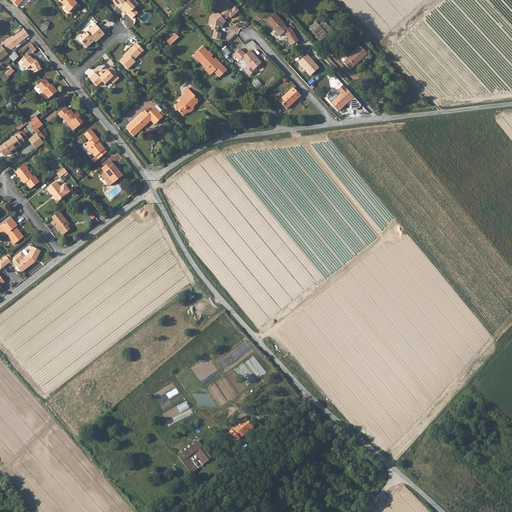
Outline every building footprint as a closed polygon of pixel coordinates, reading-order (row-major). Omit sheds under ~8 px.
[(59,0),(65,5),(63,7),(68,12),(77,3),(73,0),(59,0)] [(114,0),(113,2),(116,6),(120,2),(123,5),(121,7),(131,18),(137,13),(133,8),(137,4),(133,0),(127,0),(125,3),(122,0),(114,0)] [(230,17),(238,9),(234,6),(231,9),(222,0),(218,0),(216,2),(222,8),(218,12),(212,17),(211,24),(212,24),(218,25),(220,26),(220,22),(223,19),(228,15),(230,17)] [(208,24),(211,24),(212,17),(218,12),(215,10),(209,15),(208,24)] [(280,22),(281,21),(274,13),(266,20),(273,28),(273,29),(279,36),(283,32),(285,35),(291,44),(297,41),(291,30),(288,27),(286,28),(282,24),(280,22)] [(43,28),(47,30),(51,23),(46,21),(43,28)] [(318,26),(313,31),(311,32),(320,42),(330,33),(321,23),(318,26)] [(79,39),(87,48),(95,41),(93,39),(97,36),(99,38),(104,33),(103,32),(95,24),(90,29),(91,30),(87,34),(86,32),(79,39)] [(12,38),(1,45),(7,54),(8,55),(21,46),(26,42),(25,39),(29,37),(24,30),(12,38)] [(96,43),(105,35),(104,33),(99,38),(97,36),(93,39),(95,41),(96,43)] [(163,41),(167,45),(175,37),(171,33),(163,41)] [(36,50),(39,48),(34,42),(32,44),(31,44),(29,46),(33,52),(36,50)] [(127,55),(119,62),(127,70),(135,62),(133,61),(143,51),(136,43),(125,53),(127,55)] [(7,54),(1,45),(0,45),(0,66),(10,58),(8,55),(7,54)] [(348,59),(344,62),(350,69),(354,65),(355,66),(368,54),(360,45),(347,58),(348,59)] [(202,47),(193,56),(196,60),(198,58),(207,68),(206,70),(202,72),(207,78),(213,72),(219,78),(226,71),(215,58),(213,60),(210,57),(212,55),(208,51),(207,52),(202,47)] [(239,48),(232,54),(237,60),(241,57),(249,67),(245,71),(249,75),(253,71),(252,70),(260,62),(256,57),(255,58),(253,56),(254,56),(248,50),(244,54),(239,48)] [(31,65),(35,72),(42,68),(40,63),(39,63),(38,61),(36,62),(34,59),(30,55),(30,56),(27,53),(21,59),(24,62),(22,63),(27,69),(31,65)] [(198,58),(196,60),(206,70),(207,68),(198,58)] [(14,71),(9,66),(3,72),(8,77),(14,71)] [(95,74),(89,80),(96,88),(99,85),(104,85),(104,86),(109,81),(112,85),(118,80),(115,76),(116,74),(110,67),(106,71),(107,72),(106,74),(105,73),(99,78),(95,74)] [(8,77),(3,72),(0,75),(0,76),(5,82),(9,78),(8,77)] [(50,84),(45,78),(34,87),(39,94),(42,91),(43,90),(49,98),(57,91),(51,83),(50,84)] [(253,83),(257,88),(261,84),(257,79),(253,83)] [(337,111),(353,97),(342,85),(331,96),(334,99),(329,103),(337,111)] [(293,87),(278,100),(285,109),(300,95),(293,87)] [(49,98),(43,90),(42,91),(39,94),(45,101),(49,98)] [(196,100),(196,97),(190,91),(184,97),(180,101),(182,103),(177,108),(176,112),(180,113),(185,118),(188,115),(188,113),(190,112),(190,113),(194,112),(194,108),(198,105),(198,101),(196,100)] [(82,122),(77,116),(79,114),(77,111),(73,114),(72,115),(71,114),(72,113),(70,109),(68,111),(64,107),(57,113),(61,118),(62,117),(73,130),(82,122)] [(137,133),(152,119),(157,125),(164,119),(155,109),(148,116),(146,114),(144,117),(142,115),(126,130),(134,139),(139,135),(137,133)] [(29,123),(32,127),(40,120),(37,117),(29,123)] [(137,133),(139,135),(152,122),(156,126),(157,125),(152,119),(137,133)] [(18,130),(28,122),(26,120),(16,128),(18,130)] [(43,125),(40,120),(32,127),(38,134),(41,131),(38,129),(43,125)] [(94,152),(93,153),(96,157),(97,155),(99,154),(101,156),(107,151),(99,141),(100,140),(91,129),(84,135),(90,141),(87,144),(90,148),(94,152)] [(46,138),(41,131),(38,134),(43,141),(46,138)] [(9,152),(12,150),(20,144),(24,141),(20,133),(3,144),(4,145),(0,147),(0,148),(4,154),(8,152),(9,152)] [(30,140),(37,149),(45,143),(43,141),(38,134),(30,140)] [(109,185),(113,182),(123,174),(111,160),(101,168),(104,172),(101,175),(109,185)] [(28,168),(25,165),(15,172),(24,184),(25,183),(30,189),(39,182),(34,176),(33,177),(27,170),(28,168)] [(60,177),(67,172),(64,168),(57,173),(60,177)] [(56,181),(47,188),(53,195),(55,198),(54,198),(57,202),(61,198),(61,197),(69,191),(69,189),(65,184),(63,184),(60,186),(56,181)] [(56,228),(57,227),(60,230),(63,235),(70,229),(67,226),(69,224),(59,211),(52,217),(54,220),(51,222),(56,228)] [(11,218),(0,226),(4,231),(14,244),(24,237),(16,227),(18,226),(11,218)] [(23,272),(26,269),(35,262),(34,261),(35,259),(37,259),(40,251),(32,246),(28,254),(25,256),(22,259),(19,255),(17,255),(14,258),(13,262),(21,272),(23,272)] [(10,260),(6,255),(0,260),(0,267),(1,269),(11,261),(10,260)] [(228,432),(235,441),(253,426),(245,417),(228,432)] [(178,458),(192,474),(198,469),(188,458),(194,453),(203,464),(209,459),(205,455),(208,453),(198,441),(178,458)]
